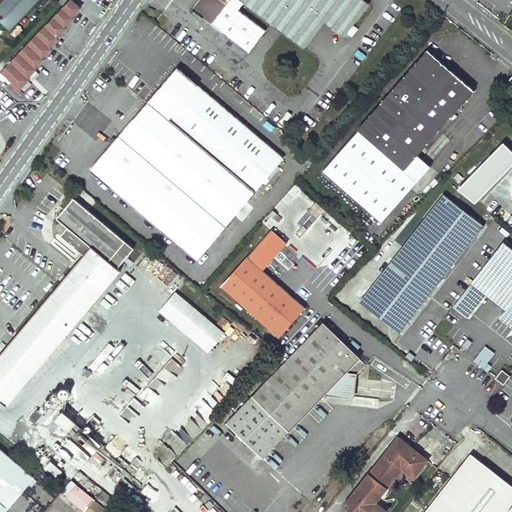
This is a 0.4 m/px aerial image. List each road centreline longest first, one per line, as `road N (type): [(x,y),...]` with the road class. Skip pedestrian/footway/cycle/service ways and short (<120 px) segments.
road 1 (unknown): [(315,300),(430,172),(473,100),(478,64),(447,39),(460,0)]
road 2 (tertiary): [(0,185),(132,0)]
